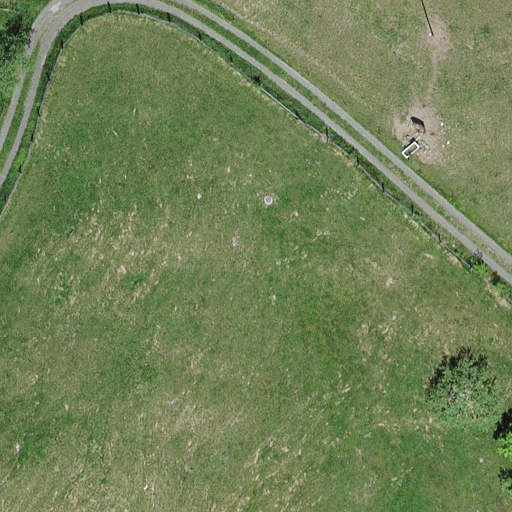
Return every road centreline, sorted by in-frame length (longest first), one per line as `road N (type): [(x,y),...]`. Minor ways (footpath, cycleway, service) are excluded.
road 1 (track): [(511,271),(249,47),(154,0)]
road 2 (track): [(149,0),(81,52),(0,233)]
